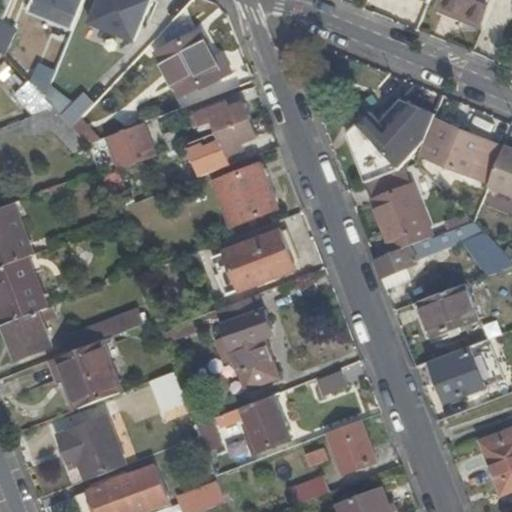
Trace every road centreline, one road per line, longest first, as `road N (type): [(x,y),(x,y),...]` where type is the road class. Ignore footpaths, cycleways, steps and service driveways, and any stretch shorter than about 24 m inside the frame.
road 1 (residential): [(444,511),(246,0)]
road 2 (tertiary): [(511,97),(258,0)]
